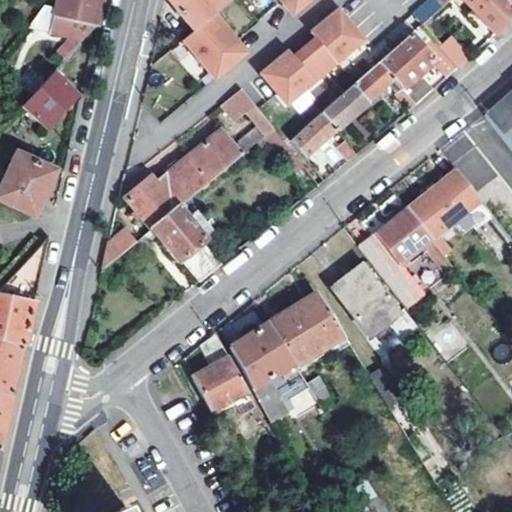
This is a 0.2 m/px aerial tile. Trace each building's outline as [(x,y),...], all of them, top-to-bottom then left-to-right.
[(56,0),(51,30),(83,38),(97,23),(98,19),(102,0),(56,0)] [(165,0),(193,31),(213,15),(227,3),(224,0),(165,0)] [(284,0),(288,0),(297,10),(308,0),(278,0),(281,3),(284,0)] [(284,0),(281,3),(291,15),(297,10),(288,0),(284,0)] [(463,0),(473,10),(478,16),(493,35),(511,17),(511,10),(502,0),(463,0)] [(511,0),(502,0),(511,10),(511,0)] [(34,28),(49,31),(53,7),(38,4),(34,28)] [(438,7),(418,25),(426,35),(450,14),(441,4),(439,6),(438,7)] [(473,20),(478,16),(473,10),(468,15),(473,20)] [(260,74),(285,106),(364,45),(339,13),(314,33),(323,45),(320,47),(309,55),(298,64),(295,67),(286,55),(260,74)] [(181,41),(213,79),(239,58),(229,46),(235,42),(213,15),(193,31),(181,41)] [(314,33),(312,35),(320,47),(323,45),(314,33)] [(394,80),(401,90),(432,63),(445,78),(457,68),(429,37),(419,47),(408,34),(378,62),(394,80)] [(229,46),(239,58),(245,53),(235,42),(229,46)] [(289,53),(286,55),(295,67),(298,64),(289,53)] [(350,87),(366,104),(394,80),(378,62),(350,87)] [(76,95),(51,71),(21,104),(45,128),(76,95)] [(431,90),(432,89),(423,79),(405,94),(414,105),(431,90)] [(321,113),(335,130),(366,104),(350,87),(321,113)] [(484,114),(511,149),(511,88),(498,101),(484,114)] [(125,198),(151,230),(178,208),(274,131),(241,90),(219,106),(232,121),(245,113),(257,128),(232,148),(220,133),(154,185),(149,179),(125,198)] [(395,94),(408,110),(414,105),(405,94),(401,90),(395,94)] [(290,140),(304,157),(335,130),(321,113),(307,126),(290,140)] [(356,154),(345,141),(336,148),(347,161),(356,154)] [(51,171),(13,152),(0,179),(0,201),(30,216),(51,171)] [(406,208),(431,240),(480,200),(455,168),(406,208)] [(205,242),(178,208),(151,230),(178,264),(181,262),(197,282),(218,266),(202,245),(205,242)] [(405,308),(424,293),(402,265),(424,247),(446,276),(454,269),(431,240),(406,208),(358,247),(405,308)] [(107,241),(102,270),(136,243),(124,229),(107,241)] [(0,286),(0,339),(22,345),(32,304),(47,235),(0,286)] [(401,312),(364,264),(332,288),(355,318),(353,321),(367,338),(401,312)] [(294,365),(341,335),(315,293),(267,322),(294,365)] [(230,346),(261,403),(271,396),(263,381),(281,369),(286,375),(285,387),(288,392),(305,382),(294,365),(267,322),(242,337),(243,339),(230,346)] [(248,391),(215,331),(199,345),(210,364),(192,375),(213,410),(248,391)] [(0,390),(11,393),(17,369),(22,345),(0,339),(0,390)] [(382,366),(367,376),(387,407),(402,397),(382,366)] [(305,382),(318,402),(332,392),(319,372),(305,382)] [(0,439),(4,422),(11,393),(0,390),(0,439)]
